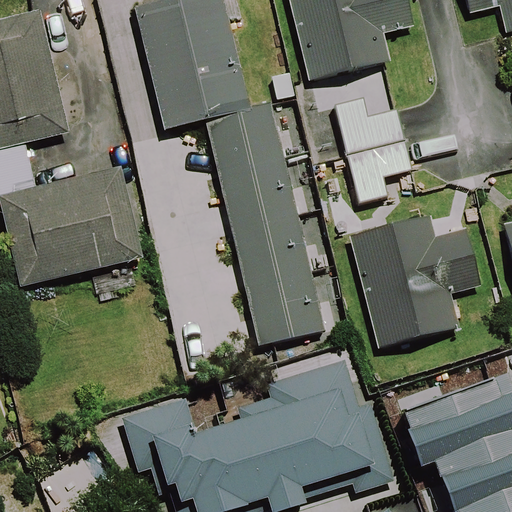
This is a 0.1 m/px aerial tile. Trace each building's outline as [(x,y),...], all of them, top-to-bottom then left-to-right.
[(241,116),(213,0),(208,0),(130,19),(159,139),(198,130),(252,354),(316,339),(261,111),(241,116)] [(280,0),(300,89),(384,70),(378,41),(402,36),(394,0),(280,0)] [(511,37),(511,0),(453,0),(459,23),(495,15),(500,40),(511,37)] [(63,142),(33,17),(0,24),(0,225),(16,294),(138,266),(116,176),(30,196),(19,152),(63,142)] [(403,178),(386,101),(330,113),(352,211),(378,205),(374,185),(403,178)] [(472,295),(455,221),(347,246),(373,355),(452,336),(444,302),(472,295)] [(511,227),(498,231),(511,297),(511,227)] [(511,511),(511,404),(504,383),(392,425),(411,477),(424,472),(438,511),(511,511)] [(175,511),(221,511),(262,501),(265,511),(295,511),(290,492),(350,476),(329,401),(158,450),(175,511)]
